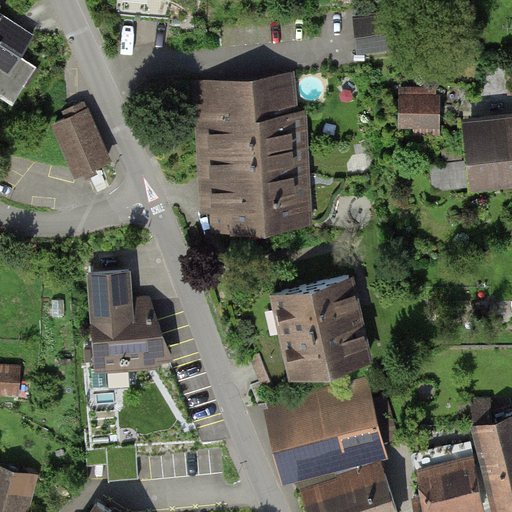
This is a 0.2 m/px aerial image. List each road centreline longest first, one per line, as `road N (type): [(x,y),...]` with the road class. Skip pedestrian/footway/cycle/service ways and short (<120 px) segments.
road 1 (residential): [(154,201),(279,511)]
road 2 (residential): [(69,0),(154,201)]
road 3 (residential): [(154,201),(87,224),(32,224),(0,212)]
